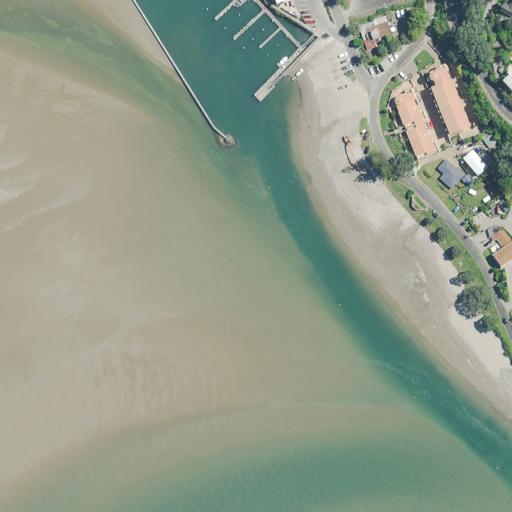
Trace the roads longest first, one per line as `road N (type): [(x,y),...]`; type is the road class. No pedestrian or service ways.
road 1 (residential): [(511,333),(478,255),(390,161),(375,126),(376,91)]
road 2 (tertiary): [(511,116),(462,37),(452,0)]
